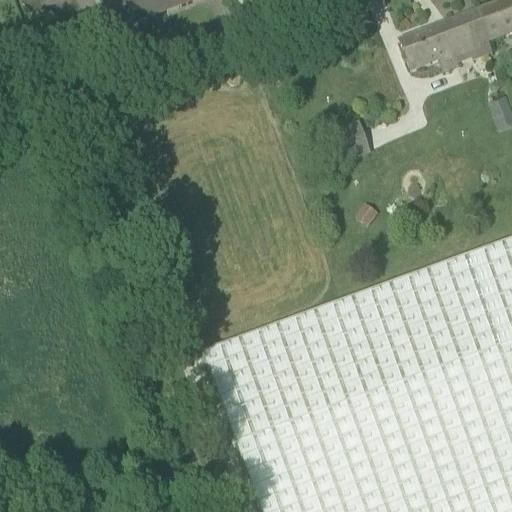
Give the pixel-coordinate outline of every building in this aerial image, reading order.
[(93,0),(108,37),(204,0),(93,0)] [(511,0),(476,14),(488,45),(511,36),(511,0)] [(399,44),(410,75),(438,64),(442,74),(457,69),(457,67),(472,61),(473,64),(492,57),(488,45),(476,14),(399,44)] [(491,85),(488,89),(490,95),(496,97),(499,92),(497,86),(491,85)] [(511,121),(505,100),(487,107),(497,137),(511,131),(511,121)] [(340,165),(367,154),(353,123),(326,135),(340,165)] [(364,207),(354,220),(367,230),(377,217),(364,207)] [(511,511),(511,243),(203,356),(260,511),(511,511)]
